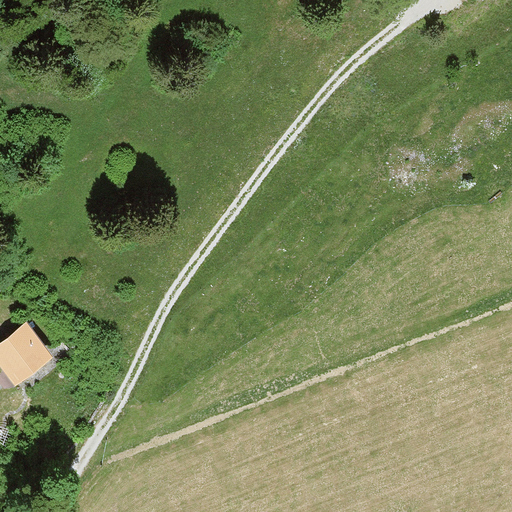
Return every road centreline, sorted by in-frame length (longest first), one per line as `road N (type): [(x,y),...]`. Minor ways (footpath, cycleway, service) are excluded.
road 1 (track): [(38,511),(233,219),(340,81),(417,0)]
road 2 (track): [(68,469),(511,300)]
